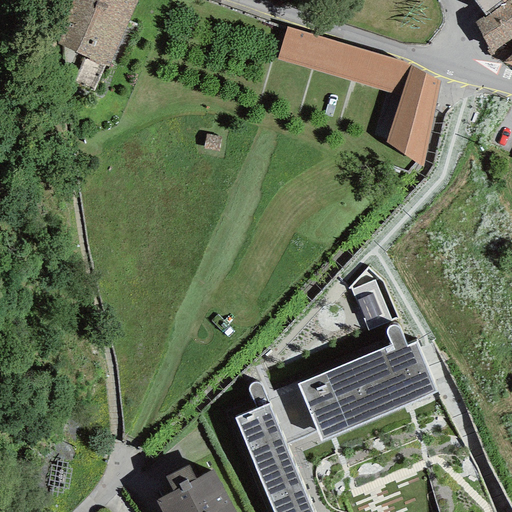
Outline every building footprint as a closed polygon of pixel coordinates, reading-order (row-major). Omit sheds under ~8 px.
[(72,0),(56,44),(108,67),(137,0),(72,0)] [(473,0),(484,16),(486,17),(504,4),(508,0),(473,0)] [(511,0),(508,0),(504,4),(486,17),(484,16),(473,23),(486,47),(486,52),(492,57),(507,48),(504,44),(511,38),(511,0)] [(286,27),(277,59),(401,95),(411,65),(404,61),(286,27)] [(511,66),(511,53),(502,62),(511,66)] [(401,95),(385,143),(423,167),(439,81),(411,65),(401,95)] [(219,138),(207,136),(205,146),(217,148),(219,138)] [(368,331),(398,318),(383,281),(368,268),(350,287),(368,331)] [(321,442),(437,392),(416,341),(406,345),(404,340),(400,330),(398,326),(395,324),(392,325),(388,327),(386,332),(387,336),(392,345),(297,385),(321,442)] [(249,393),(256,409),(268,404),(265,394),(263,389),(261,385),(260,383),(257,382),(253,382),(250,385),(248,390),(249,393)] [(312,511),(268,404),(256,409),(234,418),(272,511),(312,511)] [(235,511),(212,469),(196,479),(189,464),(164,477),(172,492),(155,500),(160,511),(235,511)]
